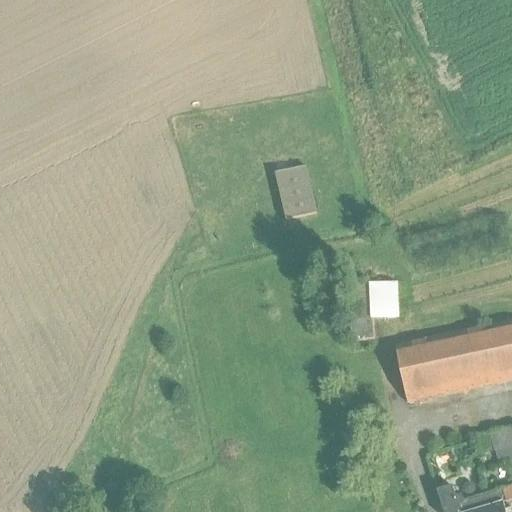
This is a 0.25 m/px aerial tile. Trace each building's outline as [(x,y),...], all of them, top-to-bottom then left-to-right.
[(317,215),(307,168),(275,175),(286,222),(317,215)] [(349,287),(351,322),(352,343),(374,342),(373,321),(386,320),(387,322),(400,320),(398,284),(349,287)] [(511,322),(396,348),(407,404),(511,381),(511,322)] [(511,429),(503,432),(507,451),(511,449),(511,429)] [(485,511),(481,498),(463,503),(461,498),(456,499),(453,488),(438,493),(443,511),(485,511)] [(511,511),(511,488),(481,498),(485,511),(511,511)]
